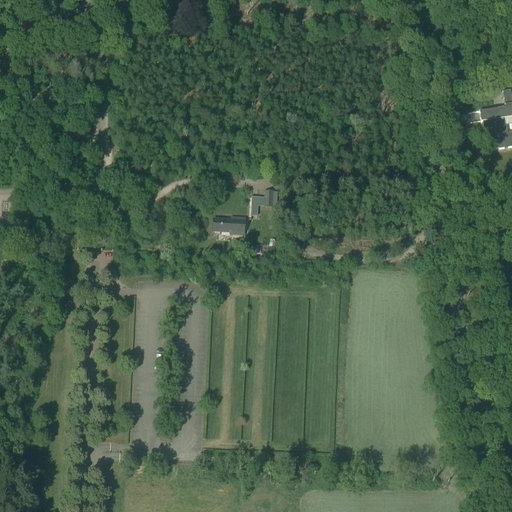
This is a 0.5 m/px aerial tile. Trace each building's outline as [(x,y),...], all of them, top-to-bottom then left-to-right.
[(499,150),(509,148),(511,147),(511,133),(507,134),(504,118),(511,117),(511,105),(511,104),(504,105),(504,108),(479,112),(480,122),(487,121),(490,144),(498,143),(499,150)] [(264,198),(252,198),(251,217),(257,217),(258,208),(263,208),(272,208),(272,193),(264,192),(264,198)] [(213,220),(212,232),(230,233),(230,235),(244,236),(245,219),(231,218),(231,221),(213,220)] [(511,229),(491,232),(499,285),(511,283),(511,229)] [(118,280),(113,268),(106,268),(109,285),(118,280)]
